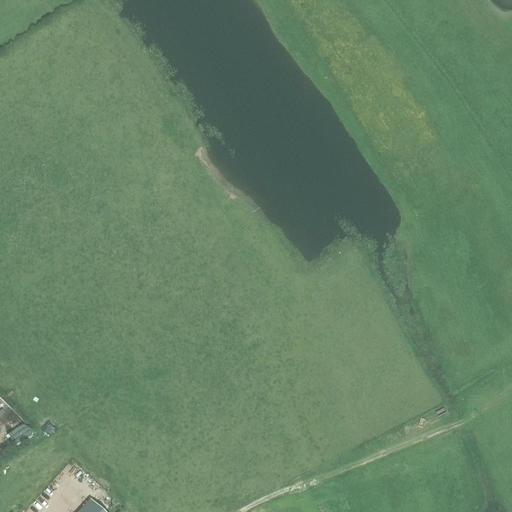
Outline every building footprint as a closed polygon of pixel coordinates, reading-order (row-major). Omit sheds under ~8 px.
[(6,423),(13,434),(23,428),(16,417),(6,423)] [(27,427),(17,434),(24,443),(33,437),(27,427)] [(75,472),(66,483),(79,493),(87,482),(75,472)] [(52,511),(61,511),(77,500),(69,490),(49,507),(52,511)] [(112,491),(109,496),(120,504),(123,499),(112,491)] [(102,511),(90,501),(79,511),(102,511)]
